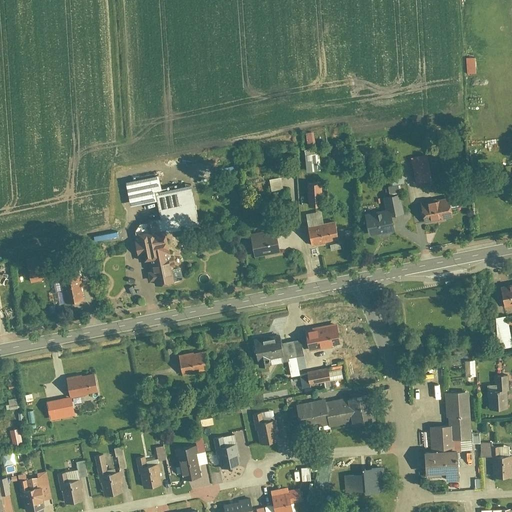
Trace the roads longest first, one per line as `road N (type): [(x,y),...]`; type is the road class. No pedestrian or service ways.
road 1 (tertiary): [(364,279),(0,351)]
road 2 (residential): [(405,448),(267,463),(258,474),(204,492)]
road 3 (residential): [(405,448),(364,279)]
road 4 (tertiary): [(511,249),(364,279)]
